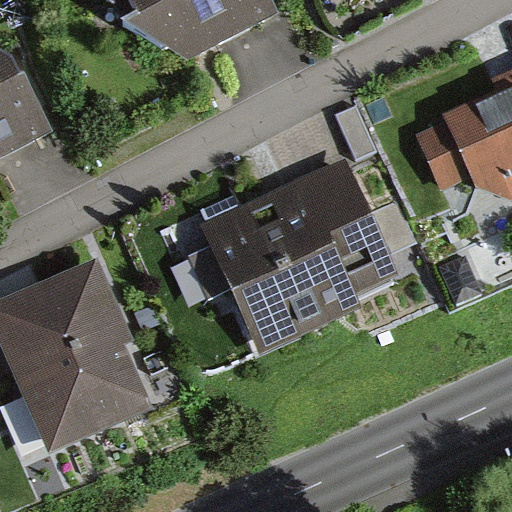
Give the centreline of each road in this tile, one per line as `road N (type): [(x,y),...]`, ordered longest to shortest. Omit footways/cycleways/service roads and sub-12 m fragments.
road 1 (residential): [(0,253),(487,0)]
road 2 (secondary): [(511,398),(260,511)]
